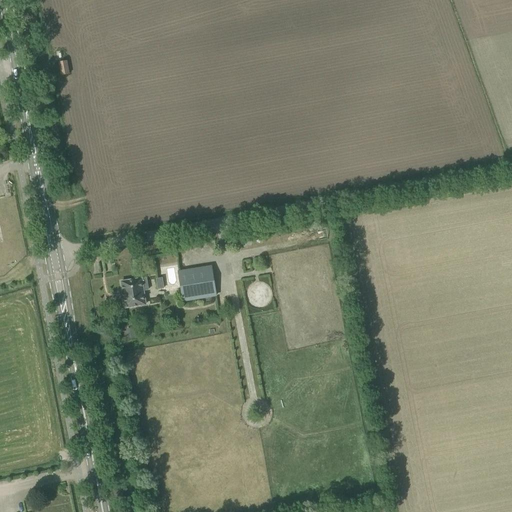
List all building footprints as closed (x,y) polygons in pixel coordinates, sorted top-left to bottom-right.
[(66,61),(59,62),(61,75),(69,74),(66,61)] [(216,296),(211,267),(178,272),(183,301),(216,296)] [(145,305),(141,279),(121,282),(125,308),(145,305)] [(247,307),(269,307),(268,283),(247,283),(247,307)] [(123,337),(135,337),(135,328),(123,329),(123,337)]
